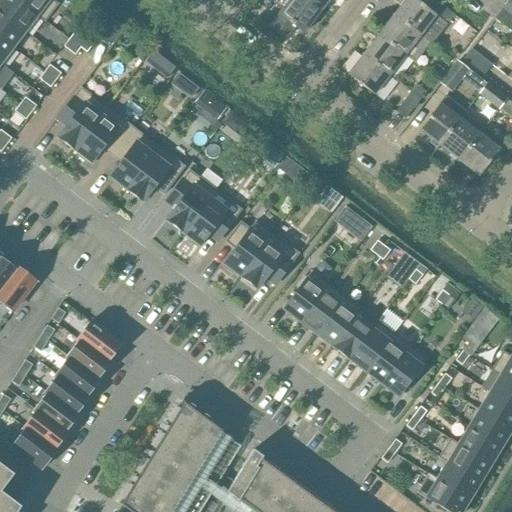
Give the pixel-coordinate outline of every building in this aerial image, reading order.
[(15,0),(0,0),(0,1),(0,13),(25,32),(37,16),(15,0)] [(15,0),(37,16),(45,22),(58,5),(51,0),(15,0)] [(304,34),(320,13),(302,0),(290,0),(279,14),(280,15),(270,27),(285,39),(295,27),(304,34)] [(302,0),(320,13),(330,0),(302,0)] [(415,0),(406,0),(394,16),(409,28),(420,36),(423,38),(429,43),(430,43),(439,32),(443,30),(447,25),(454,16),(433,0),(419,0),(418,2),(415,0)] [(501,10),(511,18),(511,3),(508,1),(501,10)] [(511,32),(511,18),(501,10),(494,20),(511,32)] [(15,45),(25,32),(0,13),(0,39),(12,49),(15,45)] [(394,16),(378,36),(383,40),(405,56),(410,60),(417,50),(422,53),(429,43),(423,38),(420,36),(409,28),(394,16)] [(114,41),(122,30),(123,30),(110,20),(102,29),(101,31),(104,33),(98,40),(105,45),(109,48),(114,41)] [(80,49),(85,42),(74,33),(68,40),(80,49)] [(389,76),(404,56),(378,36),(363,55),(389,76)] [(0,64),(12,49),(0,39),(0,64)] [(74,56),(80,49),(68,40),(63,47),(74,56)] [(133,52),(132,54),(142,61),(143,60),(149,51),(150,50),(139,43),(133,52)] [(484,76),(492,66),(471,50),(464,59),(484,76)] [(374,96),(389,76),(363,55),(348,75),(374,96)] [(163,61),(155,71),(165,78),(166,79),(174,69),(172,68),(163,61)] [(451,89),(467,69),(457,62),(441,82),(451,89)] [(0,90),(0,91),(12,74),(0,64),(0,90)] [(435,81),(440,75),(443,71),(436,65),(429,75),(435,81)] [(55,81),(60,74),(49,66),(44,73),(55,81)] [(50,88),(55,81),(44,73),(38,80),(50,88)] [(199,89),(191,83),(184,92),(192,98),(199,89)] [(486,85),(479,94),(492,104),(493,105),(500,110),(507,100),(500,95),(486,85)] [(411,92),(420,100),(426,93),(416,86),(411,92)] [(67,123),(55,139),(73,152),(106,108),(80,88),(59,116),(67,123)] [(203,92),(194,103),(203,109),(213,97),(204,90),(203,92)] [(405,120),(420,100),(411,92),(395,112),(405,120)] [(440,105),(420,131),(440,146),(460,120),(466,112),(446,97),(440,105)] [(23,99),(19,105),(30,114),(35,108),(23,99)] [(511,119),(511,104),(507,100),(500,110),(511,119)] [(25,121),(30,114),(19,105),(14,112),(25,121)] [(486,127),(499,111),(493,106),(480,122),(486,127)] [(106,108),(73,152),(90,165),(102,149),(111,156),(133,128),(106,108)] [(230,113),(222,124),(230,130),(239,119),(230,113)] [(460,120),(440,146),(450,153),(459,161),(479,135),(460,120)] [(119,162),(106,179),(124,193),(158,147),(133,128),(111,156),(119,162)] [(0,141),(6,146),(11,139),(0,130),(0,141)] [(479,135),(459,161),(460,161),(480,177),(498,153),(500,151),(480,135),(479,135)] [(259,137),(249,151),(273,169),(283,156),(259,137)] [(158,147),(124,193),(141,206),(154,189),(163,196),(185,168),(158,147)] [(313,178),(302,170),(294,181),(305,189),(313,178)] [(182,234),(214,191),(188,171),(167,199),(176,206),(165,221),(182,234)] [(325,201),(321,207),(330,214),(342,199),(335,193),(326,187),(321,193),(327,198),(325,201)] [(214,191),(182,234),(186,237),(184,238),(198,248),(210,232),(220,239),(235,219),(241,211),(214,191)] [(344,207),(333,221),(344,229),(355,215),(344,207)] [(234,249),(221,266),(234,276),(235,275),(239,277),(266,242),(273,233),(256,220),(249,229),(240,222),(224,242),(234,249)] [(266,242),(239,277),(256,290),(264,280),(268,275),(277,282),(292,262),(299,253),(273,233),(266,242)] [(370,251),(376,256),(382,261),(389,251),(377,242),(370,251)] [(404,254),(393,269),(408,280),(415,285),(422,276),(426,270),(419,266),(404,254)] [(0,259),(0,258),(2,257),(1,256),(0,257),(0,290),(17,268),(16,268),(14,270),(0,259)] [(376,256),(372,262),(378,266),(382,261),(376,256)] [(0,303),(11,312),(34,281),(17,268),(0,290),(0,303)] [(298,290),(283,311),(299,323),(322,293),(323,292),(329,284),(312,271),(306,279),(305,280),(303,278),(296,288),(298,290)] [(322,293),(299,323),(315,335),(338,305),(339,304),(345,296),(329,284),(323,292),(322,293)] [(434,300),(447,310),(454,301),(441,291),(434,300)] [(338,305),(315,335),(331,348),(354,317),(355,316),(361,308),(345,296),(339,304),(338,305)] [(354,317),(331,348),(348,360),(371,330),(371,329),(377,321),(361,308),(355,316),(354,317)] [(58,325),(64,314),(57,309),(51,320),(58,325)] [(371,330),(348,360),(364,372),(387,342),(388,341),(394,333),(377,321),(371,329),(371,330)] [(107,363),(120,346),(88,322),(76,339),(109,365),(109,364),(107,363)] [(46,326),(40,337),(47,342),(54,331),(46,326)] [(387,342),(364,372),(380,385),(403,354),(404,353),(410,345),(394,333),(388,341),(387,342)] [(474,336),(469,342),(476,347),(480,341),(474,336)] [(37,340),(33,348),(40,352),(47,342),(40,337),(37,340)] [(97,380),(109,365),(76,339),(75,340),(77,342),(65,357),(98,382),(99,381),(97,380)] [(468,357),(476,347),(469,342),(462,352),(468,357)] [(403,354),(380,385),(396,397),(412,376),(415,378),(422,369),(420,367),(421,366),(427,358),(410,345),(404,353),(403,354)] [(461,366),(468,357),(462,352),(455,361),(461,366)] [(511,355),(511,358),(502,352),(491,370),(500,376),(511,383),(511,355)] [(86,398),(98,382),(65,357),(64,358),(66,359),(54,375),(87,400),(88,399),(86,398)] [(24,361),(18,372),(25,376),(32,366),(24,361)] [(18,372),(11,382),(18,387),(25,376),(18,372)] [(76,415),(87,400),(54,375),(54,376),(56,377),(44,392),(77,418),(77,417),(76,415)] [(444,389),(451,380),(444,375),(437,384),(444,389)] [(511,383),(500,376),(489,393),(511,407),(511,383)] [(436,399),(444,389),(437,384),(430,394),(436,399)] [(65,433),(77,418),(44,392),(43,393),(45,394),(33,410),(66,435),(67,434),(65,433)] [(511,430),(511,428),(511,407),(489,393),(478,411),(511,430)] [(0,399),(0,408),(3,411),(10,400),(2,396),(2,397),(0,399)] [(199,511),(240,447),(221,433),(223,430),(182,399),(117,504),(123,508),(120,511),(199,511)] [(419,422),(426,412),(420,407),(412,417),(419,422)] [(54,451),(66,435),(33,410),(32,411),(34,412),(23,427),(56,453),(56,452),(54,451)] [(500,448),(511,430),(478,411),(468,428),(500,448)] [(411,431),(419,422),(412,417),(405,427),(411,431)] [(43,470),(56,453),(23,427),(22,428),(24,430),(11,446),(43,470)] [(468,428),(457,446),(490,465),(500,448),(468,428)] [(394,455),(401,445),(395,440),(387,450),(394,455)] [(479,483),(490,465),(457,446),(449,440),(438,459),(446,464),(447,463),(479,483)] [(386,464),(394,455),(387,450),(380,459),(386,464)] [(250,511),(252,511),(279,470),(262,458),(261,458),(252,451),(226,494),(250,511)] [(437,480),(436,481),(469,500),(479,483),(447,463),(446,464),(437,480)] [(13,476),(0,465),(0,511),(17,511),(21,508),(0,493),(13,476)] [(291,511),(305,490),(279,470),(252,511),(291,511)] [(447,511),(461,511),(469,500),(436,481),(437,480),(428,474),(416,494),(419,495),(425,499),(423,501),(434,508),(435,505),(447,511)] [(329,511),(332,509),(305,490),(291,511),(329,511)]
